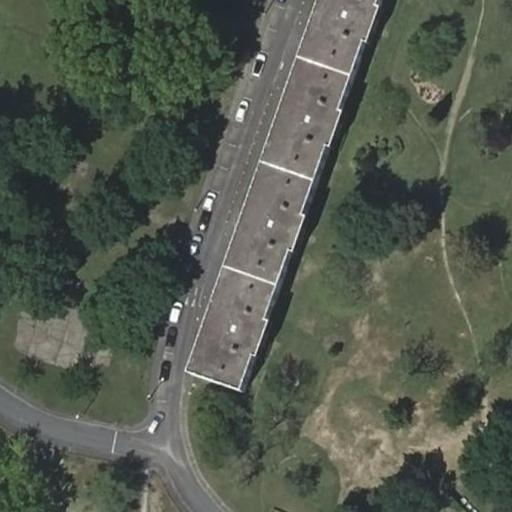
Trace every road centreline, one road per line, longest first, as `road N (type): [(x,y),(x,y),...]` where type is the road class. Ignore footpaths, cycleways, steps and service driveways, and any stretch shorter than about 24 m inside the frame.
road 1 (residential): [(174,445),(172,386),(190,311),(295,0)]
road 2 (residential): [(0,399),(58,431),(174,445)]
